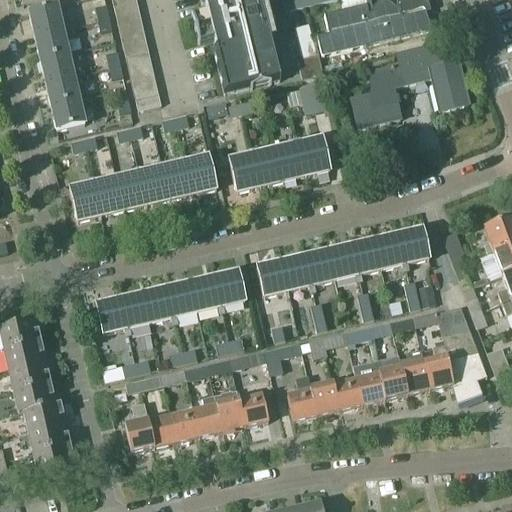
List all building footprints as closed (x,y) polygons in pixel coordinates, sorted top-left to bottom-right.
[(103,0),(95,0),(93,1),(98,24),(109,22),(103,0)] [(258,0),(200,0),(202,7),(205,6),(216,52),(213,53),(224,98),(280,84),(258,0)] [(303,11),(313,8),(329,5),(342,1),(342,0),(310,0),(303,2),(283,7),(285,15),(303,11)] [(344,13),(339,15),(339,16),(345,15),(351,33),(359,31),(363,50),(432,33),(422,6),(429,3),(427,0),(399,0),(396,1),(398,10),(395,11),(394,9),(393,7),(389,5),(385,4),(381,4),(377,6),(374,9),(372,12),(369,0),(358,0),(342,4),(344,13)] [(113,7),(116,18),(138,13),(136,2),(113,7)] [(29,15),(35,39),(62,33),(57,9),(29,15)] [(141,23),(138,13),(116,18),(118,29),(141,23)] [(112,35),(109,22),(98,24),(101,37),(112,35)] [(118,29),(121,39),(143,34),(141,23),(118,29)] [(68,56),(62,33),(35,39),(40,63),(68,56)] [(143,34),(121,39),(123,50),(146,45),(143,34)] [(123,50),(126,61),(148,56),(146,45),(123,50)] [(73,80),(68,56),(40,63),(46,86),(73,80)] [(106,58),(109,72),(120,69),(117,56),(106,58)] [(148,56),(126,61),(128,72),(151,66),(148,56)] [(369,100),(351,105),(358,133),(400,123),(392,92),(416,86),(415,93),(419,93),(421,92),(422,92),(426,90),(422,85),(431,82),(439,116),(469,108),(458,66),(446,69),(439,58),(370,75),(369,100)] [(302,85),(303,85),(323,80),(318,59),(303,63),(297,64),(302,85)] [(128,72),(131,81),(153,76),(151,66),(128,72)] [(123,82),(120,69),(109,72),(112,85),(123,82)] [(156,87),(153,76),(131,81),(133,92),(156,87)] [(46,86),(52,110),(79,104),(73,80),(46,86)] [(133,92),(136,104),(158,98),(156,87),(133,92)] [(319,89),(300,94),(306,118),(324,114),(319,89)] [(136,104),(138,115),(161,109),(158,98),(136,104)] [(120,119),(131,117),(128,103),(117,105),(120,119)] [(84,127),(79,104),(52,110),(57,134),(84,127)] [(253,104),(240,107),(243,118),(255,115),(253,104)] [(240,107),(228,110),(231,121),(243,118),(240,107)] [(215,110),(205,112),(208,122),(217,120),(215,110)] [(186,119),(174,121),(177,133),(189,130),(186,119)] [(165,136),(177,133),(174,121),(162,124),(165,136)] [(141,130),(129,132),(131,144),(143,141),(141,130)] [(119,146),(131,144),(129,132),(117,135),(119,146)] [(95,140),(82,143),(85,155),(98,152),(95,140)] [(72,158),(85,155),(82,143),(71,146),(71,149),(61,151),(64,165),(74,163),(72,158)] [(322,143),(299,148),(306,180),(329,175),(322,143)] [(283,185),(306,180),(299,148),(276,154),(283,185)] [(276,154),(253,159),(260,191),(283,185),(276,154)] [(237,196),(260,191),(253,159),(229,164),(237,196)] [(209,162),(185,167),(193,198),(216,192),(209,162)] [(170,203),(193,198),(185,167),(162,172),(170,203)] [(146,208),(170,203),(162,172),(139,178),(146,208)] [(146,208),(139,178),(116,183),(123,214),(146,208)] [(116,183),(93,189),(100,219),(123,214),(116,183)] [(77,225),(100,219),(93,189),(70,194),(77,225)] [(484,249),(487,259),(493,257),(493,256),(511,248),(511,221),(484,232),(489,247),(484,249)] [(422,234),(399,239),(405,267),(429,261),(422,234)] [(443,242),(454,271),(463,267),(460,259),(464,258),(456,237),(443,242)] [(382,272),(405,267),(399,239),(375,245),(382,272)] [(358,278),(368,276),(382,272),(375,245),(352,250),(358,278)] [(493,257),(502,280),(511,276),(511,248),(493,256),(493,257)] [(334,283),(358,278),(352,250),(328,256),(334,283)] [(305,261),(311,289),(334,283),(328,256),(305,261)] [(287,294),(311,289),(305,261),(281,267),(287,294)] [(257,272),(264,300),(287,294),(281,267),(257,272)] [(468,281),(463,267),(454,271),(459,284),(468,281)] [(511,303),(511,276),(502,280),(507,293),(497,296),(502,308),(511,303)] [(238,277),(214,283),(220,310),(244,304),(238,277)] [(214,283),(191,288),(197,315),(220,310),(214,283)] [(405,289),(408,302),(418,299),(416,292),(414,286),(405,289)] [(191,288),(168,293),(174,320),(197,315),(191,288)] [(431,289),(416,292),(418,299),(421,312),(430,310),(436,309),(431,289)] [(168,293),(144,299),(150,326),(174,320),(168,293)] [(357,300),(360,313),(371,311),(368,298),(357,300)] [(144,299),(120,304),(127,331),(150,326),(144,299)] [(421,313),(421,312),(418,299),(408,302),(411,315),(421,313)] [(476,301),(467,305),(472,318),(481,314),(476,301)] [(511,303),(502,308),(506,320),(511,317),(511,303)] [(103,337),(127,331),(120,304),(96,310),(103,337)] [(311,310),(314,324),(324,321),(321,308),(311,310)] [(371,313),(371,311),(360,313),(363,326),(374,324),(371,313)] [(460,311),(448,314),(454,338),(469,334),(460,311)] [(448,314),(436,317),(442,341),(454,338),(448,314)] [(486,329),(481,314),(472,318),(477,332),(486,329)] [(427,320),(413,323),(415,331),(428,328),(427,320)] [(327,334),(324,321),(314,324),(317,337),(327,334)] [(38,332),(43,331),(41,322),(0,331),(5,354),(41,345),(38,332)] [(392,336),(415,331),(413,323),(390,328),(392,336)] [(269,348),(285,345),(282,330),(266,333),(269,348)] [(382,330),(368,333),(370,343),(384,340),(382,330)] [(370,343),(368,333),(344,339),(347,348),(348,353),(356,352),(355,347),(370,343)] [(442,341),(444,349),(452,390),(457,408),(482,398),(477,385),(487,381),(469,334),(454,338),(442,341)] [(344,339),(323,344),(325,354),(347,348),(344,339)] [(241,343),(228,346),(231,357),(244,354),(241,343)] [(325,354),(323,344),(299,349),(301,358),(311,356),(313,364),(327,361),(325,354)] [(5,354),(10,375),(51,365),(50,357),(44,358),(41,345),(5,354)] [(218,360),(231,357),(228,346),(216,349),(218,360)] [(299,349),(264,358),(266,366),(270,380),(282,377),(279,363),(301,358),(299,349)] [(433,352),(436,365),(424,367),(430,395),(452,390),(444,349),(433,352)] [(487,358),(490,366),(505,360),(501,352),(487,358)] [(195,353),(182,356),(185,367),(198,364),(195,353)] [(411,362),(399,364),(408,400),(430,395),(424,367),(421,355),(410,357),(411,362)] [(172,370),(185,367),(182,356),(169,359),(172,370)] [(264,358),(230,366),(232,374),(266,366),(264,358)] [(387,363),(390,375),(379,378),(385,406),(408,400),(399,364),(398,360),(387,363)] [(511,386),(511,379),(505,360),(490,366),(499,391),(511,386)] [(148,364),(135,367),(138,378),(150,375),(148,364)] [(51,365),(10,375),(15,395),(51,387),(48,374),(53,373),(51,365)] [(364,368),(352,371),(355,383),(361,411),(385,406),(379,378),(376,365),(364,368)] [(218,377),(232,374),(230,366),(216,369),(218,377)] [(125,381),(138,378),(135,367),(122,370),(125,381)] [(207,370),(184,376),(186,385),(209,380),(207,370)] [(163,390),(186,385),(184,376),(161,381),(163,390)] [(139,386),(141,395),(163,390),(161,381),(139,386)] [(318,421),(311,394),(308,381),(295,384),(298,397),(286,399),(293,427),(318,421)] [(361,411),(355,383),(333,388),(340,416),(361,411)] [(127,398),(141,395),(139,386),(125,389),(127,398)] [(20,418),(24,417),(61,409),(59,399),(54,401),(51,387),(15,395),(20,418)] [(333,388),(311,394),(318,421),(340,416),(333,388)] [(236,395),(214,400),(223,437),(245,432),(239,404),(238,404),(236,395)] [(262,399),(239,404),(245,432),(268,426),(262,399)] [(204,412),(193,415),(200,442),(223,437),(214,400),(202,403),(204,412)] [(131,458),(154,453),(147,425),(148,425),(144,408),(132,411),(136,428),(125,431),(131,458)] [(64,421),(61,409),(24,417),(28,437),(71,427),(70,420),(64,421)] [(177,448),(200,442),(193,415),(170,420),(177,448)] [(147,425),(154,453),(177,448),(170,420),(148,425),(147,425)] [(73,435),(71,427),(28,437),(33,458),(70,449),(68,436),(73,435)] [(79,461),(73,463),(70,449),(33,458),(38,480),(81,470),(79,461)]
